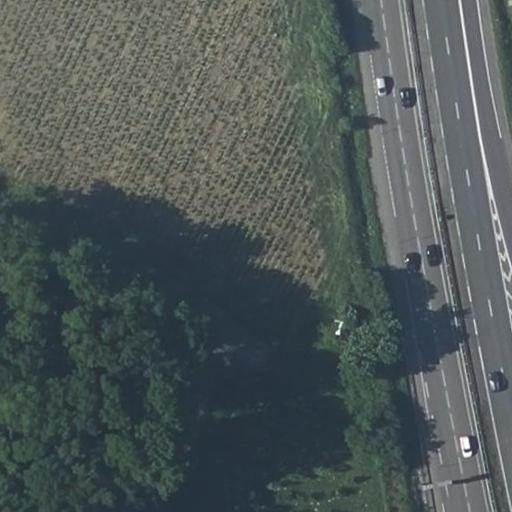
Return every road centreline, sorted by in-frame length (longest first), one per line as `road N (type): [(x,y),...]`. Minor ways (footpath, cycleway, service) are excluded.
road 1 (trunk): [(380,0),(470,511)]
road 2 (trunk): [(511,422),(440,0)]
road 3 (trunk): [(511,228),(469,0)]
